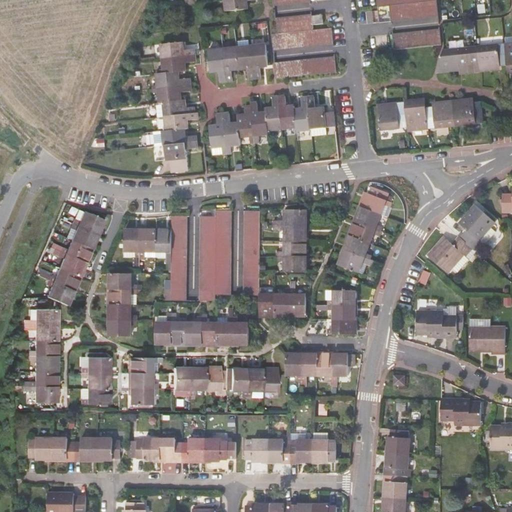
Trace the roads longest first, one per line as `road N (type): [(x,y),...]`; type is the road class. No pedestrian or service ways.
road 1 (residential): [(122,189),(363,170)]
road 2 (residential): [(356,82),(218,96),(206,92),(199,70)]
road 3 (residential): [(372,349),(396,262),(434,208)]
road 4 (residential): [(372,349),(511,392)]
road 5 (residential): [(359,483),(372,349)]
road 6 (residential): [(233,482),(359,483)]
road 7 (residential): [(109,480),(233,482)]
